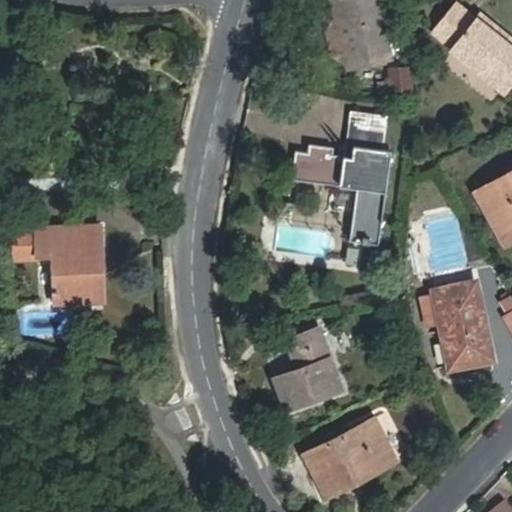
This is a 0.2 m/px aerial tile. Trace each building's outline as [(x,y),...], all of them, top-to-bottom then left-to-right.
[(379,0),(330,0),(344,52),(347,67),(393,55),(379,0)] [(434,32),(453,48),(452,49),(504,91),(511,80),(511,37),(481,14),(478,18),(457,3),(434,32)] [(392,64),(392,90),(413,90),(413,64),(392,64)] [(0,136),(11,145),(28,124),(5,105),(6,104),(0,98),(0,136)] [(345,144),(354,145),(384,149),(388,115),(351,110),(345,144)] [(379,244),(392,150),(384,149),(354,145),(353,156),(334,154),(335,146),(309,143),(308,152),(295,151),(292,178),(357,187),(350,240),(379,244)] [(511,170),(478,191),(503,235),(511,229),(511,170)] [(25,259),(37,259),(37,256),(53,256),(55,304),(105,302),(102,224),(23,226),(25,259)] [(14,259),(25,259),(23,226),(13,227),(14,259)] [(476,280),(433,289),(450,369),(494,359),(476,280)] [(273,377),(286,409),(343,389),(320,327),(286,340),(296,369),(273,377)] [(373,419),(304,455),(326,497),(357,481),(354,476),(392,457),(373,419)] [(511,511),(511,508),(505,499),(490,511),(491,511),(511,511)]
